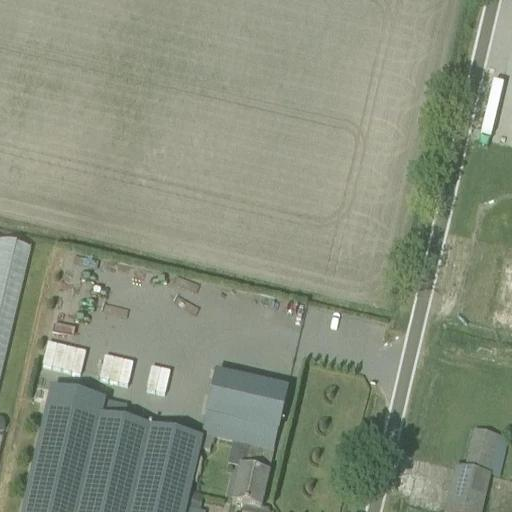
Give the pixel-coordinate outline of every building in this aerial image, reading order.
[(0,439),(0,389),(29,246),(0,239),(0,451),(2,440),(0,439)] [(63,270),(99,280),(105,260),(69,249),(63,270)] [(24,511),(184,511),(199,452),(209,455),(211,447),(213,447),(215,440),(249,448),(244,472),(240,471),(231,506),(244,509),(243,511),(261,511),(260,511),(274,453),(273,453),(277,434),(278,434),(287,394),(215,377),(206,416),(207,417),(202,437),(201,437),(200,442),(100,420),(103,404),(51,392),(24,511)] [(463,472),(488,478),(491,466),(494,454),(497,441),(473,435),(466,460),(463,472)] [(447,511),(482,511),(490,478),(488,478),(463,472),(457,471),(447,511)]
